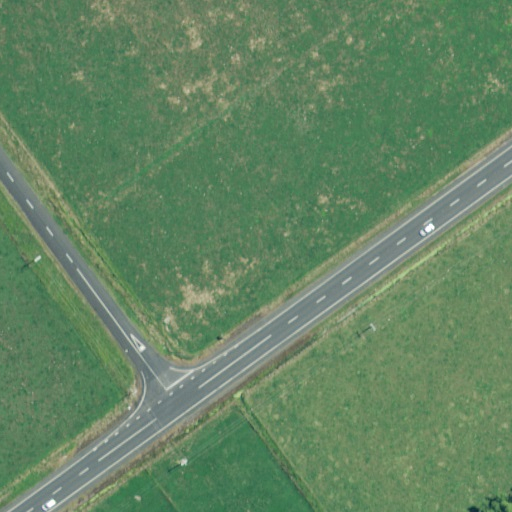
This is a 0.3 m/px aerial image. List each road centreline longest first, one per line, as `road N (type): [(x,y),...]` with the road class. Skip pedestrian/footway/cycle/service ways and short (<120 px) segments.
road 1 (primary): [(176,404),(511,160)]
road 2 (unclassified): [(176,404),(0,161)]
road 3 (primary): [(27,511),(176,404)]
